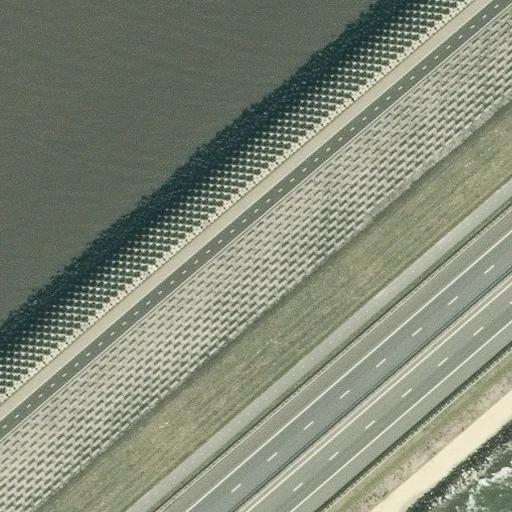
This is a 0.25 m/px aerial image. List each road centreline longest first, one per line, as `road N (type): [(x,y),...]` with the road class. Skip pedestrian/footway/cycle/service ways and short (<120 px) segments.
road 1 (motorway): [(511,248),(207,511)]
road 2 (motorway): [(276,511),(511,308)]
